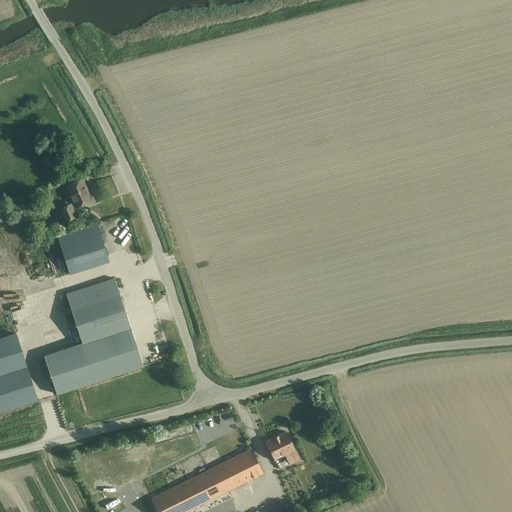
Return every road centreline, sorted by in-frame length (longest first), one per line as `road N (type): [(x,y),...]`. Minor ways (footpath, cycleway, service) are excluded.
road 1 (unclassified): [(208,403),(124,165),(29,0)]
road 2 (unclassified): [(511,341),(393,353),(208,403)]
road 3 (unclassified): [(208,403),(0,455)]
